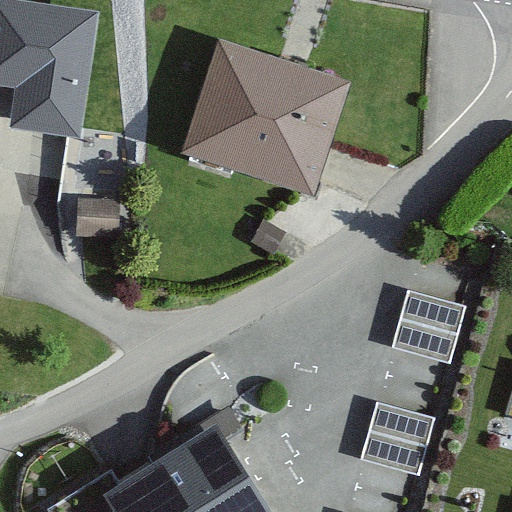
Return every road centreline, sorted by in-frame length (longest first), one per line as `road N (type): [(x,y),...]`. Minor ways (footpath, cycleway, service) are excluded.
road 1 (residential): [(511,83),(489,119),(347,250),(0,433)]
road 2 (unknown): [(162,351),(0,259)]
